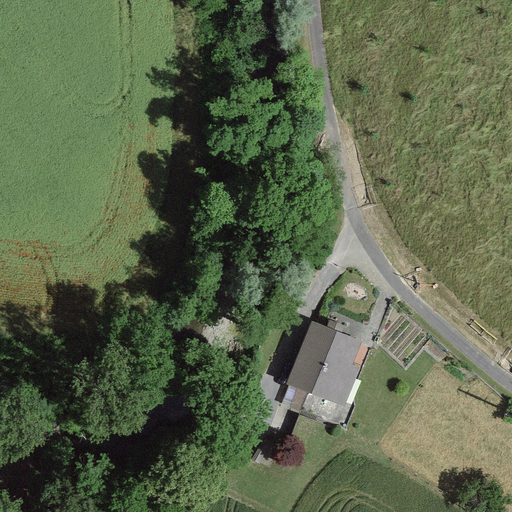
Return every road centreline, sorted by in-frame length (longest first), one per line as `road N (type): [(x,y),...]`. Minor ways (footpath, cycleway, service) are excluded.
road 1 (track): [(364,234),(328,262),(285,344),(211,429),(170,511)]
road 2 (track): [(364,234),(344,185),(313,0)]
road 3 (track): [(511,383),(422,308),(364,234)]
